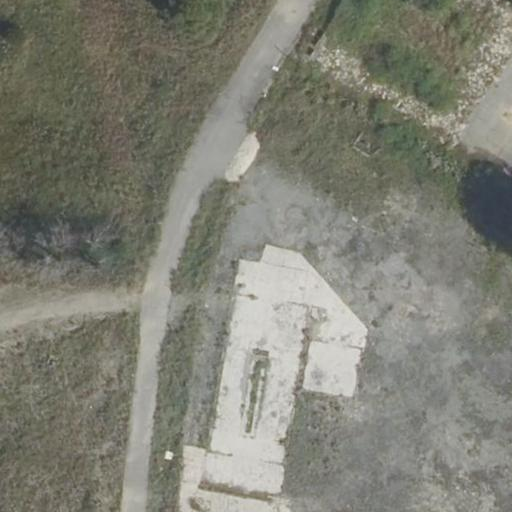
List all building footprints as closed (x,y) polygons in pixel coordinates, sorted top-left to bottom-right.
[(56,97),(38,101),(41,116),(60,111),(56,97)] [(71,137),(89,143),(99,114),(81,108),(71,137)] [(0,141),(17,144),(19,128),(0,125),(0,141)] [(46,165),(41,184),(58,189),(63,169),(46,165)] [(85,511),(87,495),(113,497),(116,447),(83,445),(79,511),(85,511)]
